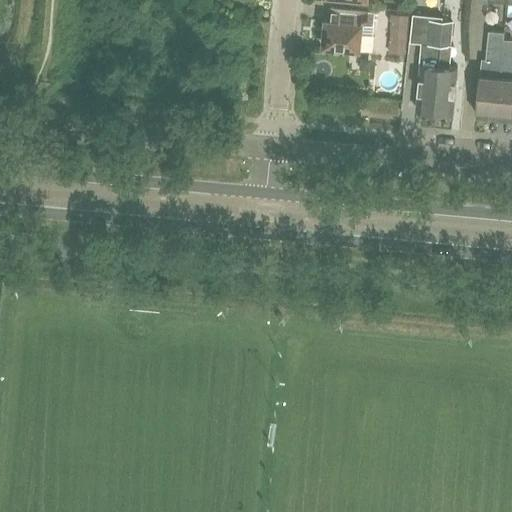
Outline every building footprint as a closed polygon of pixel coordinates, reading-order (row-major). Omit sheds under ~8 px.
[(372,50),(374,25),(375,11),(332,7),(330,20),(326,20),(326,23),(322,26),(322,31),(325,35),(324,45),(372,50)] [(392,13),(390,37),(389,52),(405,53),(406,38),(409,14),(392,13)] [(435,35),(453,37),(454,20),(443,19),(437,18),(435,35)] [(483,74),(481,91),(479,114),(496,115),(502,50),(504,38),(505,31),(489,29),(486,58),(482,58),(480,74),(483,74)] [(458,67),(451,66),(452,53),(453,37),(435,35),(434,42),(434,43),(442,44),(436,109),(454,111),(458,67)] [(511,38),(504,38),(502,50),(496,115),(511,116),(511,38)] [(418,108),(436,109),(442,44),(434,43),(434,42),(422,41),(420,63),(422,63),(418,108)]
